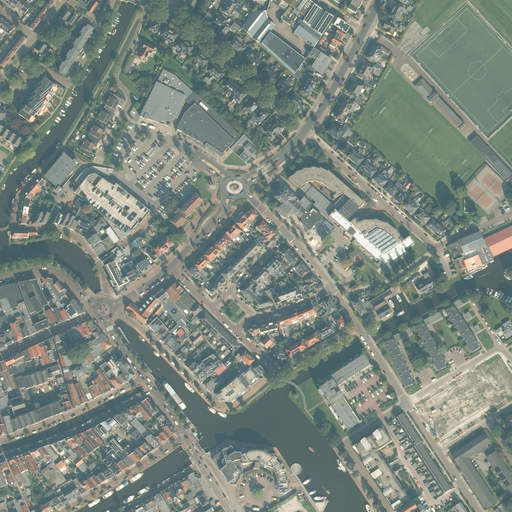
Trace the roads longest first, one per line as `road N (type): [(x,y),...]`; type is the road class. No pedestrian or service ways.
road 1 (residential): [(111,311),(142,327),(223,406),(277,372)]
road 2 (residential): [(95,165),(132,97),(114,78),(146,5)]
road 3 (residential): [(434,248),(308,136)]
road 4 (residential): [(0,457),(65,435),(153,389)]
road 5 (residential): [(142,376),(0,440)]
road 6 (residential): [(388,511),(344,445),(407,404)]
road 7 (residential): [(185,435),(61,511)]
road 8 (unclassified): [(303,132),(195,36)]
road 9 (residential): [(104,300),(101,269),(82,242),(52,227),(13,227)]
